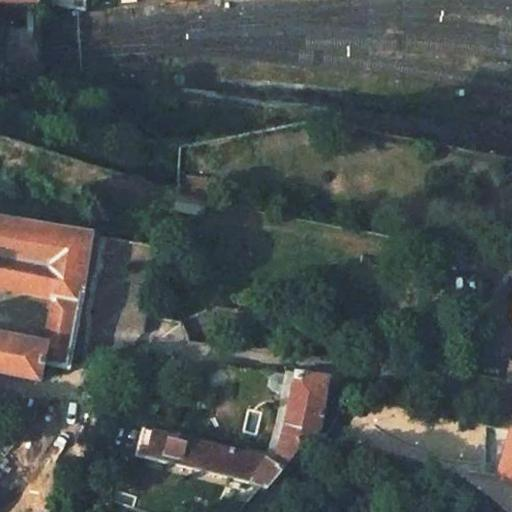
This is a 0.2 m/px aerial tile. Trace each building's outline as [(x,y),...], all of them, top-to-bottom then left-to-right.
[(117,0),(118,10),(140,10),(139,0),(117,0)] [(11,92),(6,104),(26,113),(31,101),(11,92)] [(177,198),(203,202),(207,179),(179,177),(178,191),(177,198)] [(172,210),(201,216),(203,202),(177,198),(172,210)] [(72,232),(37,226),(0,219),(0,372),(40,380),(40,378),(43,363),(68,367),(91,235),(72,232)] [(267,459),(155,432),(148,459),(262,487),(262,488),(266,489),(282,472),(284,469),(285,468),(290,461),(297,454),(302,448),(310,441),(312,440),(313,438),(319,430),(320,426),(329,379),(296,373),(281,424),(267,459)] [(511,433),(499,478),(511,479),(511,433)]
